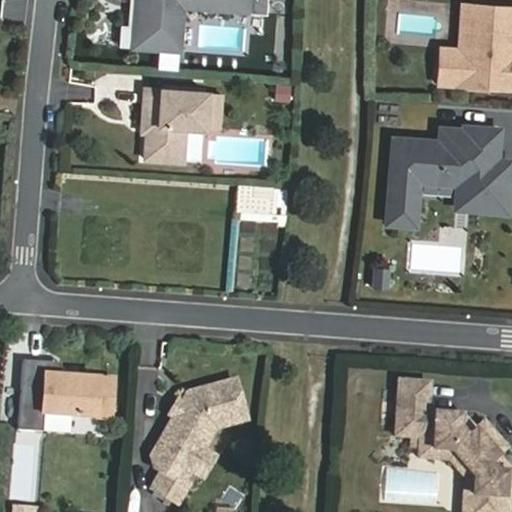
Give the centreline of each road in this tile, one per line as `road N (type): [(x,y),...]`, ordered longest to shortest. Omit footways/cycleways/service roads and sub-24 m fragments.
road 1 (residential): [(511,338),(24,296)]
road 2 (residential): [(54,0),(24,296)]
